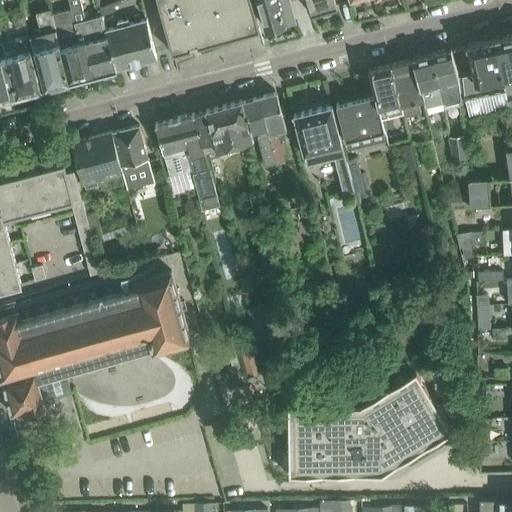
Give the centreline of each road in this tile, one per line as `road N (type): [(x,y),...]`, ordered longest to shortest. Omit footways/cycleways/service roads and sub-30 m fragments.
road 1 (residential): [(0,139),(511,7)]
road 2 (residential): [(240,433),(257,486),(511,484)]
